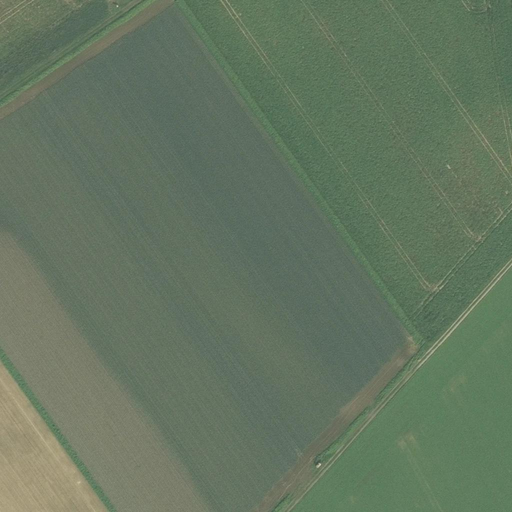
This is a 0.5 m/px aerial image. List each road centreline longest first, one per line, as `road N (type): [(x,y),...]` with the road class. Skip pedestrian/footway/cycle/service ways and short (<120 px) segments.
road 1 (track): [(283,511),(511,262)]
road 2 (track): [(0,92),(132,0)]
